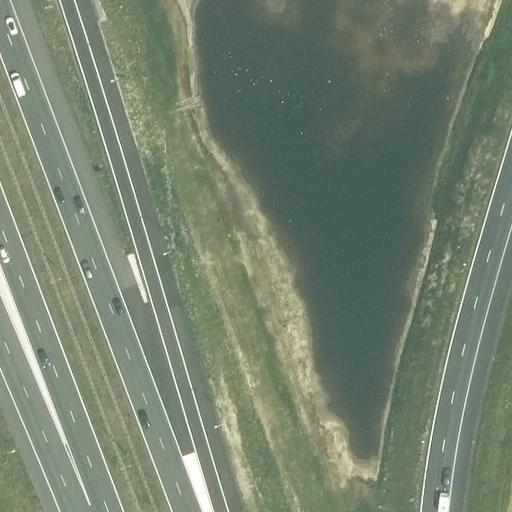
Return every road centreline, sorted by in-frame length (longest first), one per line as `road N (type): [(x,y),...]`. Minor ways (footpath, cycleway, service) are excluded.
road 1 (motorway): [(211,511),(67,0)]
road 2 (motorway): [(186,511),(0,15)]
road 3 (motorway): [(434,511),(460,361),(511,179)]
road 4 (motorway): [(0,229),(97,488)]
road 5 (motorway): [(0,326),(97,488)]
